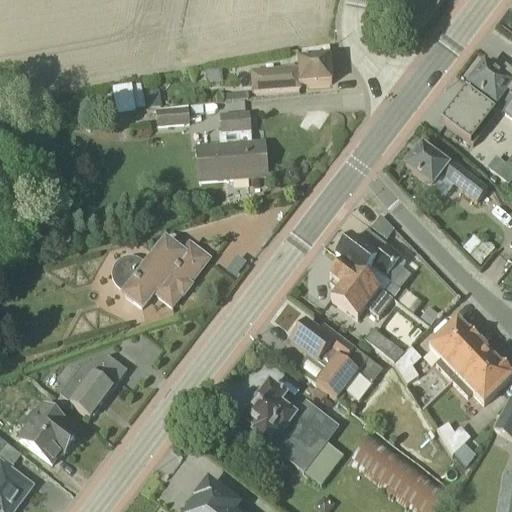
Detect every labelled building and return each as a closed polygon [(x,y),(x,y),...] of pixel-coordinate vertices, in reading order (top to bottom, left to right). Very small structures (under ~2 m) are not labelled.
[(422,34),(446,0),(376,0),(375,6),(392,20),(396,14),(422,34)] [(250,76),(251,98),(299,95),(299,90),(330,88),(328,63),(295,65),(295,73),(250,76)] [(511,81),(504,75),(499,82),(483,70),(467,91),(471,94),(467,99),(464,96),(439,128),(468,150),(493,118),(492,117),(495,113),(511,125),(511,81)] [(220,76),(206,77),(206,88),(221,87),(220,76)] [(137,91),(112,96),(117,122),(142,117),(137,91)] [(158,101),(145,103),(147,116),(160,114),(158,101)] [(187,115),(154,118),(156,135),(189,132),(187,115)] [(195,154),(197,188),(266,184),(264,149),(249,150),(247,121),(216,123),(218,152),(195,154)] [(486,195),(440,160),(436,165),(420,153),(404,174),(431,194),(440,182),(476,209),(486,195)] [(494,163),(485,175),(508,192),(511,185),(511,159),(504,170),(494,163)] [(388,290),(404,269),(366,239),(357,251),(350,245),(335,265),(341,268),(377,297),(381,300),(388,290)] [(198,277),(195,275),(203,264),(186,251),(182,257),(180,255),(163,242),(142,270),(137,266),(131,263),(125,263),(118,266),(114,271),(111,276),(109,282),(111,289),(115,295),(121,299),(118,302),(140,318),(152,302),(169,315),(198,277)] [(377,297),(341,268),(328,284),(331,287),(328,291),(336,298),(329,307),(356,326),(377,297)] [(438,321),(427,313),(417,327),(428,335),(438,321)] [(433,372),(448,388),(483,356),(485,355),(470,338),(467,340),(455,327),(424,355),(436,369),(433,372)] [(306,363),(296,377),(336,408),(343,398),(356,409),(380,377),(323,334),(318,340),(304,330),(289,350),(306,363)] [(483,356),(448,388),(464,405),(470,399),(481,411),(511,383),(498,368),(496,370),(483,356)] [(68,411),(88,426),(109,398),(112,399),(126,380),(106,365),(81,374),(56,408),(65,415),(68,411)] [(253,437),(251,440),(319,492),(342,462),(325,450),(337,434),(304,409),(294,423),(282,414),(287,407),(268,392),(240,427),(253,437)] [(511,444),(511,406),(508,405),(492,434),(511,445),(511,444)] [(25,435),(17,446),(51,471),(60,460),(63,463),(75,447),(60,436),(63,431),(41,414),(35,422),(31,419),(22,432),(25,435)] [(439,511),(449,501),(370,440),(351,464),(412,511),(439,511)] [(20,462),(0,446),(0,511),(16,511),(30,494),(8,477),(20,462)] [(236,511),(209,491),(192,511),(236,511)] [(330,511),(332,509),(322,501),(313,511),(330,511)]
